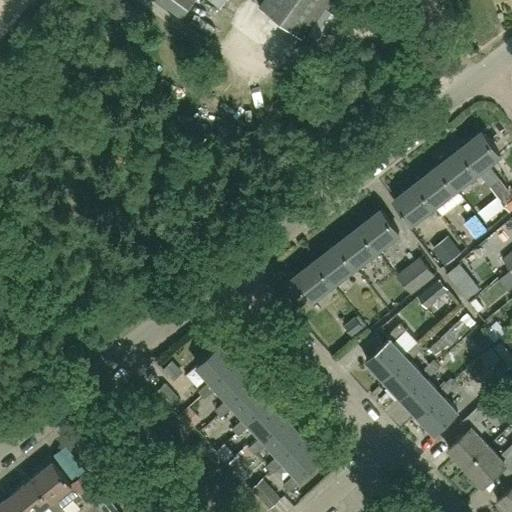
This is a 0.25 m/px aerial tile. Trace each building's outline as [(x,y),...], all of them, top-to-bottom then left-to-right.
[(262,0),(259,5),(302,35),(326,0),(262,0)] [(459,148),(477,171),(500,154),(482,131),(459,148)] [(438,165),(456,188),(477,171),(459,148),(438,165)] [(416,182),(434,205),(456,188),(438,165),(416,182)] [(499,198),(509,212),(511,209),(511,187),(508,190),(499,179),(489,186),(499,198)] [(434,205),(416,182),(393,199),(411,222),(434,205)] [(359,226),(377,249),(399,232),(381,209),(359,226)] [(359,226),(337,243),(355,266),(377,249),(359,226)] [(315,260),(333,283),(355,266),(337,243),(315,260)] [(511,251),(503,259),(511,269),(511,267),(511,251)] [(420,257),(397,275),(411,292),(434,274),(420,257)] [(333,283),(315,260),(293,277),(311,300),(333,283)] [(446,273),(466,299),(478,289),(459,263),(446,273)] [(439,279),(417,297),(426,308),(448,290),(439,279)] [(407,355),(405,352),(394,341),(407,330),(400,323),(387,335),(389,337),(366,358),(383,377),(407,355)] [(446,332),(428,348),(437,359),(455,342),(446,332)] [(417,341),(405,352),(407,355),(383,377),(400,395),(423,374),(421,371),(410,360),(423,348),(417,341)] [(214,384),(237,363),(220,343),(196,365),(210,380),(198,391),(204,397),(216,387),(214,384)] [(434,359),(421,371),(423,374),(400,395),(417,413),(440,392),(438,389),(427,378),(440,366),(434,359)] [(214,384),(216,387),(227,399),(215,409),(221,416),(233,405),(231,402),(254,381),(237,363),(214,384)] [(438,389),(440,392),(417,413),(434,432),(457,411),(444,396),(457,384),(450,377),(438,389)] [(231,402),(233,405),(244,417),(232,428),(238,435),(250,424),(247,421),(271,400),(254,381),(231,402)] [(156,391),(172,410),(182,401),(166,382),(156,391)] [(494,391),(481,403),(464,419),(459,424),(466,431),(448,448),(466,466),(488,445),(472,428),(502,400),(494,391)] [(247,421),(250,424),(261,436),(249,447),(255,454),(267,443),(264,440),(288,419),(271,400),(247,421)] [(281,459),(305,437),(288,419),(264,440),(267,443),(278,455),(266,466),(272,473),(284,462),(281,459)] [(305,437),(281,459),(284,462),(295,474),(282,485),(289,491),(301,480),(299,478),(322,457),(305,437)] [(500,469),(507,477),(511,472),(511,442),(498,455),(488,445),(466,466),(483,485),(500,469)] [(85,474),(73,483),(72,484),(53,460),(33,477),(53,501),(55,499),(62,509),(74,499),(77,502),(84,497),(87,501),(99,492),(85,474)] [(508,511),(511,511),(511,472),(507,477),(511,481),(511,486),(497,500),(508,511)] [(52,511),(64,511),(62,509),(55,499),(53,501),(33,477),(13,492),(29,511),(38,511),(47,505),(52,511)] [(252,488),(270,509),(282,498),(263,477),(252,488)] [(0,511),(29,511),(13,492),(0,502),(0,511)]
